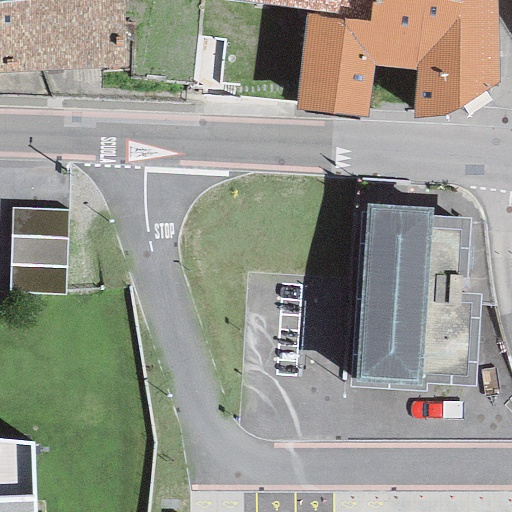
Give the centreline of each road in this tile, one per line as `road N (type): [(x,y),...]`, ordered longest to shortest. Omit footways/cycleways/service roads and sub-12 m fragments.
road 1 (unclassified): [(158,140),(155,259),(223,452),(511,449)]
road 2 (secondary): [(511,155),(158,140)]
road 3 (secondary): [(158,140),(0,134)]
road 4 (residential): [(494,0),(511,133)]
